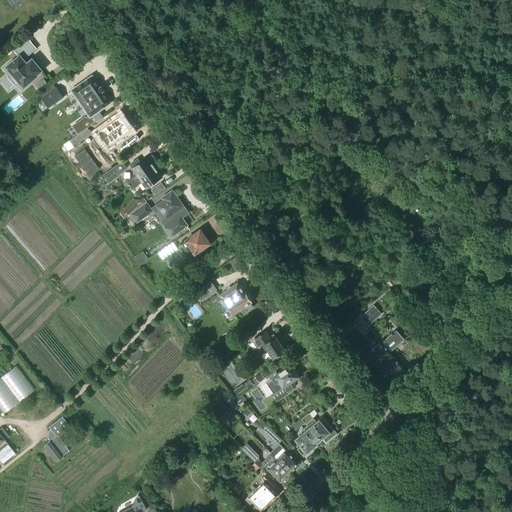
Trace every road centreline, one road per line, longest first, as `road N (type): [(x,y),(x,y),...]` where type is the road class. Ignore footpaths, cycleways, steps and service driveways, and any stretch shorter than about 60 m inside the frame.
road 1 (residential): [(381,420),(85,0)]
road 2 (track): [(248,233),(161,305),(45,423),(37,442)]
road 3 (unclassified): [(381,420),(511,295)]
road 4 (residential): [(290,511),(381,420)]
